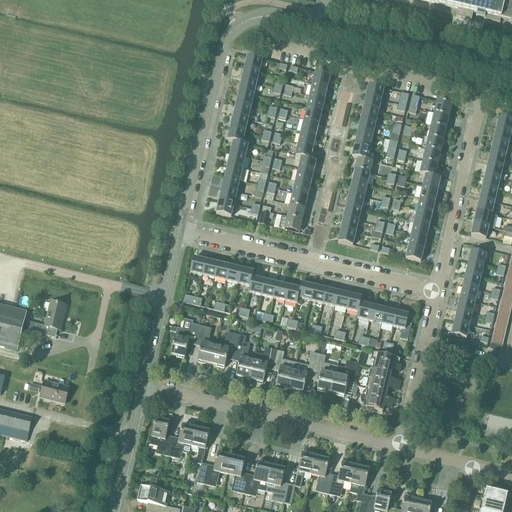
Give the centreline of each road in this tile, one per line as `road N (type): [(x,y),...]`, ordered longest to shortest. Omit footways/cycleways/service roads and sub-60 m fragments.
road 1 (residential): [(434,293),(179,233)]
road 2 (residential): [(397,446),(142,386)]
road 3 (residential): [(480,97),(260,45)]
road 4 (tertiary): [(179,233),(227,37),(236,27)]
road 5 (tertiary): [(511,70),(318,25)]
road 6 (track): [(0,263),(163,296)]
road 7 (tertiary): [(142,386),(179,233)]
road 8 (residential): [(397,446),(434,293)]
road 9 (residential): [(447,236),(480,97)]
